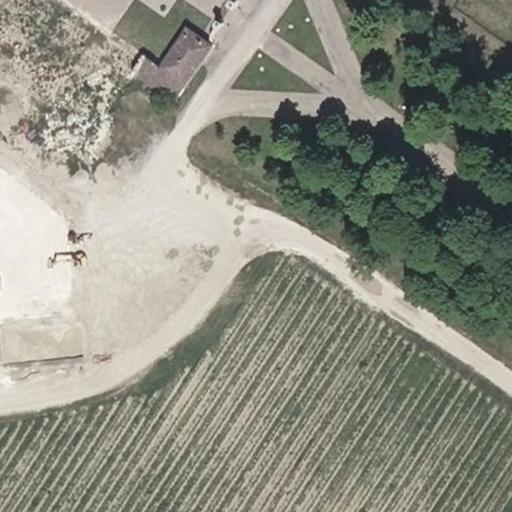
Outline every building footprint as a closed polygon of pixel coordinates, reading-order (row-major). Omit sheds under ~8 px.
[(0,0),(0,125),(84,180),(97,160),(115,133),(149,81),(159,66),(61,0),(0,0)] [(173,75),(199,93),(227,53),(201,35),(173,75)] [(190,107),(199,93),(173,75),(159,66),(149,81),(190,107)] [(0,227),(36,253),(84,180),(0,125),(0,227)] [(97,160),(118,172),(134,146),(115,133),(97,160)] [(0,281),(12,289),(36,253),(0,227),(0,281)]
